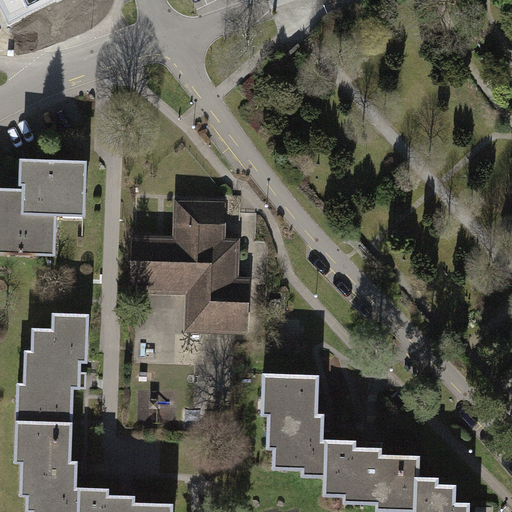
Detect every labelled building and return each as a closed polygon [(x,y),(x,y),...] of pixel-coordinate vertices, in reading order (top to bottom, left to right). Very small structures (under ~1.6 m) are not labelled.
[(55,0),(24,0),(30,12),(55,0)] [(55,228),(92,229),(93,165),(26,164),(25,197),(24,227),(55,228)] [(25,197),(0,196),(0,249),(55,251),(55,228),(24,227),(25,197)] [(226,239),(228,201),(174,199),(173,238),(131,237),(130,296),(184,297),(183,334),(250,336),(251,279),(239,279),(240,239),(226,239)] [(21,423),(76,424),(77,390),(92,390),(94,320),(57,318),(57,334),(38,332),(39,355),(30,356),(30,388),(22,388),(21,423)] [(331,481),(331,444),(329,446),(330,420),(324,419),(326,381),(270,379),(269,417),(278,417),(276,451),(283,452),(283,471),(311,472),(311,481),(331,481)] [(85,511),(86,491),(87,463),(75,463),(76,424),(21,423),(20,468),(30,468),(28,511),(85,511)] [(362,444),(331,444),(331,481),(330,500),(383,501),(382,507),(419,508),(420,475),(420,463),(385,462),(385,453),(362,453),(362,444)] [(442,476),(420,475),(419,508),(418,511),(474,511),(475,502),(460,501),(460,485),(441,484),(442,476)] [(180,511),(181,508),(142,508),(142,499),(114,498),(114,492),(86,491),(85,511),(180,511)]
